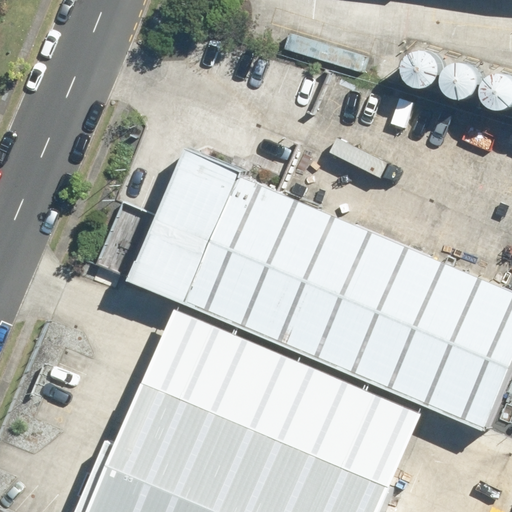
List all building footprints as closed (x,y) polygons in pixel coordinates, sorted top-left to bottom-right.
[(412,78),(416,83),(422,86),(428,87),(434,87),(439,84),(443,79),(446,74),(447,68),(445,62),(442,57),(437,53),(431,51),(425,51),(420,53),(415,57),(412,61),(410,67),(410,73),(412,78)] [(452,89),(456,94),(462,97),(468,99),(474,98),(479,95),(483,91),(486,85),(486,79),(485,73),(482,68),(477,64),(471,62),(465,63),(460,64),(455,68),(452,73),(450,78),(450,84),(452,89)] [(491,100),(495,105),(500,108),(506,109),(511,108),(511,73),(509,73),(503,73),(498,75),(493,78),(490,83),(489,89),(489,94),(491,100)] [(125,201),(99,263),(186,300),(434,405),(490,428),(511,375),(511,271),(506,286),(280,190),(286,177),(253,163),(250,171),(193,146),(163,217),(125,201)] [(186,300),(124,443),(113,439),(81,511),(388,511),(434,405),(186,300)]
